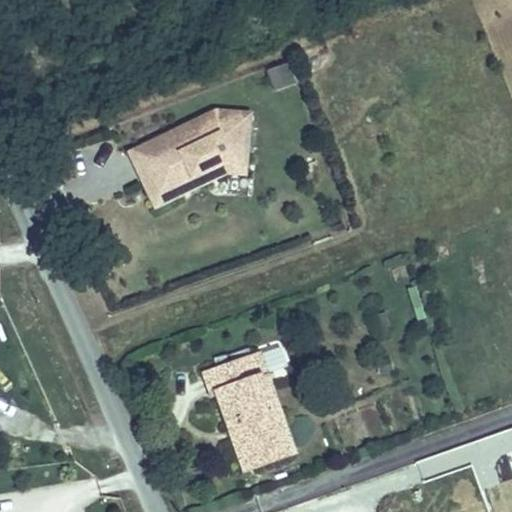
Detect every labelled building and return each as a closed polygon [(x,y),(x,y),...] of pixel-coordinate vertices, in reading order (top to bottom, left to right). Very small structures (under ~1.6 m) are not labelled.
[(294,83),(285,63),(266,72),(275,91),(294,83)] [(115,155),(128,184),(149,174),(156,190),(216,163),(231,163),(233,117),(202,114),(177,126),(181,135),(161,144),(157,136),(115,155)] [(177,126),(157,136),(161,144),(181,135),(177,126)] [(149,174),(128,184),(140,209),(212,175),(230,176),(231,163),(216,163),(156,190),(149,174)] [(183,379),(189,400),(197,400),(209,433),(219,430),(234,472),(274,456),(260,415),(244,420),(232,387),(244,382),(235,361),(183,379)]
